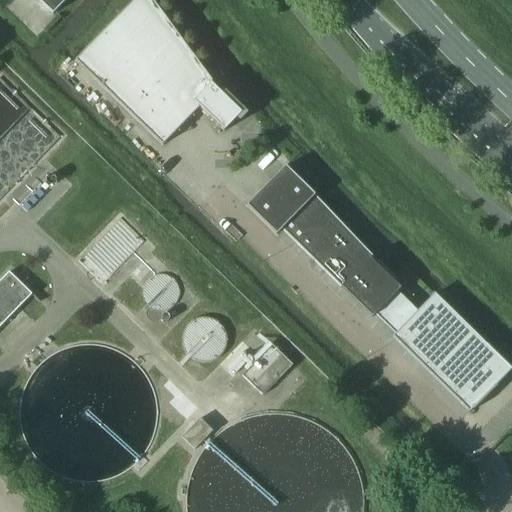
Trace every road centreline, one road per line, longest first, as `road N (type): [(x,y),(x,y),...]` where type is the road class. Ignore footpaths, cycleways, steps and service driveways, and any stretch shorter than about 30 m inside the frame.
road 1 (unknown): [(507,511),(487,469),(178,157)]
road 2 (primary): [(340,0),(511,167)]
road 3 (primary): [(511,105),(409,0)]
